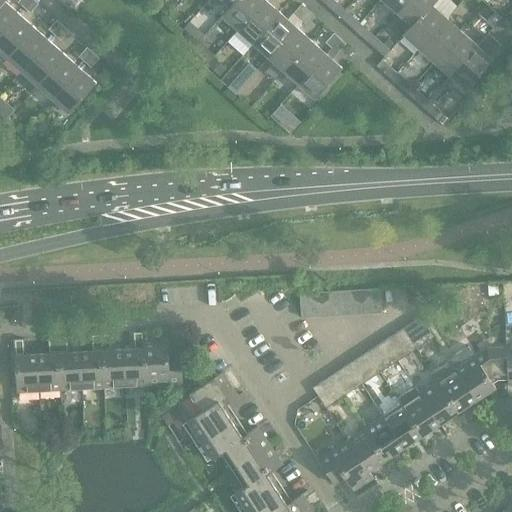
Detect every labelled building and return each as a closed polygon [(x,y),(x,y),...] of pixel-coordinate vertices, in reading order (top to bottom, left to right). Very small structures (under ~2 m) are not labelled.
[(20,0),(18,3),(24,8),(31,0),(20,0)] [(32,0),(31,0),(24,8),(30,14),(38,4),(32,0)] [(69,0),(57,0),(70,11),(75,5),(69,0)] [(221,0),(230,7),(231,8),(237,0),(221,0)] [(237,0),(231,8),(230,7),(222,17),(238,31),(265,0),(264,0),(237,0)] [(280,14),(265,0),(238,31),(253,44),(280,14)] [(331,0),(326,0),(323,3),(339,17),(344,11),(331,0)] [(381,0),(397,13),(408,0),(381,0)] [(408,0),(397,13),(411,26),(412,27),(431,5),(432,6),(437,0),(408,0)] [(0,4),(0,35),(19,14),(4,1),(3,1),(0,4)] [(309,12),(302,5),(293,15),(301,21),(309,12)] [(412,27),(411,26),(403,35),(419,50),(447,19),(432,6),(431,5),(412,27)] [(344,11),(339,17),(354,30),(359,25),(344,11)] [(309,12),(301,21),(307,27),(315,17),(309,12)] [(19,14),(0,35),(0,53),(6,59),(34,28),(19,14)] [(296,27),(280,14),(253,44),(268,58),(296,27)] [(447,19),(419,50),(434,63),(462,32),(447,19)] [(48,30),(54,36),(63,26),(57,21),(48,30)] [(359,25),(354,30),(369,44),(374,38),(359,25)] [(63,26),(54,36),(60,41),(68,32),(63,26)] [(296,27),(268,58),(283,72),(311,41),(296,27)] [(34,28),(6,59),(22,72),(49,42),(34,28)] [(462,32),(434,63),(449,77),(477,46),(462,32)] [(325,43),(331,49),(340,39),(334,34),(325,43)] [(374,38),(369,44),(384,58),(390,52),(374,38)] [(340,39),(331,49),(337,54),(346,45),(340,39)] [(311,41),(283,72),(299,85),(326,55),(311,41)] [(49,42),(22,72),(37,86),(64,55),(49,42)] [(477,46),(449,77),(465,91),(493,60),(477,46)] [(93,53),(87,48),(79,57),(85,63),(93,53)] [(85,63),(91,68),(99,59),(93,53),(85,63)] [(64,55),(37,86),(52,100),(80,69),(64,55)] [(326,55),(299,85),(315,100),(342,69),(326,55)] [(215,58),(208,66),(220,76),(227,69),(215,58)] [(376,67),(392,80),(397,74),(382,61),(376,67)] [(249,62),(227,87),(236,94),(258,70),(249,62)] [(80,69),(52,100),(68,114),(96,83),(80,69)] [(397,74),(392,80),(407,94),(412,88),(397,74)] [(412,88),(407,94),(422,108),(428,102),(412,88)] [(428,102),(422,108),(437,121),(443,115),(428,102)] [(281,106),(271,118),(277,123),(287,111),(281,106)] [(380,289),(360,290),(361,314),(382,313),(380,289)] [(360,290),(340,292),(342,316),(361,314),(360,290)] [(340,292),(321,293),(322,317),(342,316),(340,292)] [(322,317),(321,293),(300,294),(302,318),(322,317)] [(422,317),(403,329),(417,349),(435,337),(422,317)] [(403,329),(385,341),(399,360),(417,349),(403,329)] [(144,339),(144,332),(134,333),(134,341),(138,344),(144,343),(144,339)] [(111,334),(102,335),(102,346),(109,345),(112,342),(111,334)] [(102,346),(102,335),(92,335),(93,343),(96,346),(102,346)] [(59,348),(59,337),(49,338),(49,346),(53,349),(59,348)] [(68,337),(59,337),(59,348),(66,348),(69,345),(68,337)] [(144,339),(144,343),(144,348),(145,348),(147,385),(183,383),(181,354),(169,354),(168,338),(144,339)] [(25,339),(14,340),(15,351),(22,350),(25,347),(25,339)] [(385,341),(367,352),(381,372),(399,360),(385,341)] [(144,348),(124,349),(126,386),(147,385),(145,348),(144,348)] [(487,349),(456,369),(476,400),(496,388),(490,379),(496,375),(508,374),(507,348),(487,349)] [(124,349),(102,350),(105,388),(126,386),(124,349)] [(102,350),(81,352),(83,389),(105,388),(102,350)] [(81,352),(59,353),(61,390),(83,389),(81,352)] [(367,352),(349,364),(362,384),(381,372),(367,352)] [(59,353),(38,354),(40,391),(61,390),(59,353)] [(40,391),(38,354),(15,356),(17,393),(40,391)] [(349,364),(331,376),(344,396),(362,384),(349,364)] [(456,369),(438,381),(458,412),(476,400),(456,369)] [(201,412),(188,421),(200,439),(231,419),(223,406),(227,403),(228,404),(228,403),(239,397),(223,372),(190,394),(201,412)] [(344,396),(331,376),(313,388),(317,395),(326,408),(344,396)] [(438,381),(420,393),(440,424),(458,412),(438,381)] [(420,393),(402,405),(422,436),(440,424),(420,393)] [(402,405),(384,417),(404,448),(422,436),(402,405)] [(384,417),(365,429),(386,460),(404,448),(384,417)] [(231,419),(200,439),(213,459),(226,450),(238,467),(270,445),(258,426),(243,437),(231,418),(231,419)] [(365,429),(348,440),(368,472),(369,471),(386,460),(365,429)] [(368,472),(348,440),(318,460),(334,484),(345,478),(354,491),(374,478),(369,471),(368,472)] [(268,475),(273,471),(283,464),(270,445),(238,467),(249,484),(235,493),(248,511),(279,492),(268,475)] [(248,511),(247,511),(314,511),(303,494),(287,504),(279,492),(248,511)]
